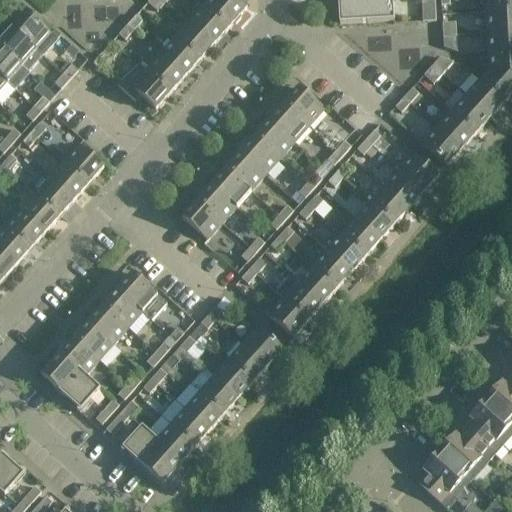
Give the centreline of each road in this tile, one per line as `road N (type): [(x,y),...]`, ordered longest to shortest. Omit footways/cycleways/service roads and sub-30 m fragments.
road 1 (residential): [(0,329),(279,26),(278,0)]
road 2 (residential): [(511,305),(364,462)]
road 3 (residential): [(133,511),(0,391)]
